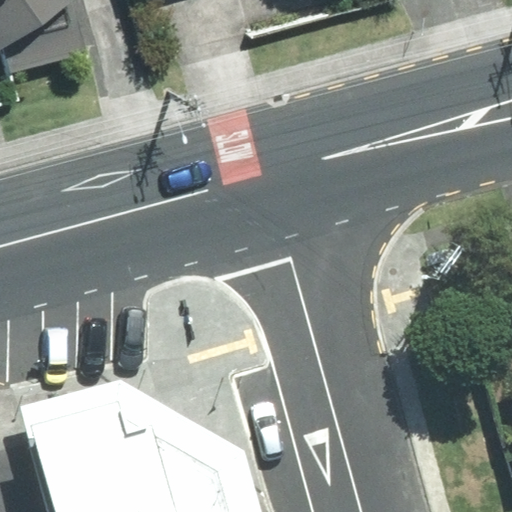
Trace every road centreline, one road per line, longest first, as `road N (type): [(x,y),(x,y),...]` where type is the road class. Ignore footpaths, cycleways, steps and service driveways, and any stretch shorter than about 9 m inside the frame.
road 1 (residential): [(360,511),(274,182)]
road 2 (secondary): [(274,182),(0,257)]
road 3 (secondary): [(511,116),(274,182)]
